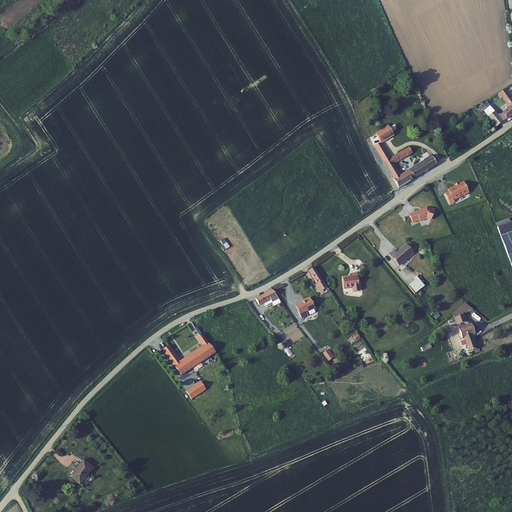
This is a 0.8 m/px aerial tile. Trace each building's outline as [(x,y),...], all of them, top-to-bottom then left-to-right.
[(508,109),(502,115),(506,120),(511,114),(511,100),(504,89),(497,94),(508,109)] [(493,108),(487,113),(498,127),(506,120),(502,115),(500,117),(493,108)] [(380,145),(376,148),(384,163),(389,160),(380,145)] [(413,157),(408,149),(396,156),(400,164),(413,157)] [(389,160),(384,163),(400,190),(415,181),(410,174),(402,179),(395,167),(400,164),(396,156),(389,160)] [(433,160),(410,174),(415,181),(438,168),(433,160)] [(447,195),(452,205),(457,203),(456,201),(471,193),(466,183),(460,186),(461,186),(458,188),(458,187),(450,191),(451,193),(447,195)] [(428,209),(411,216),(415,223),(421,220),(422,221),(429,218),(433,220),(436,210),(432,209),(432,210),(428,209)] [(511,223),(499,228),(511,261),(511,223)] [(396,250),(390,255),(400,266),(415,253),(407,244),(398,253),(396,250)] [(315,266),(310,269),(323,287),(328,284),(315,266)] [(346,275),(347,285),(356,284),(356,288),(362,288),(361,270),(355,271),(355,274),(346,275)] [(416,280),(423,287),(426,284),(418,275),(414,278),(416,280)] [(416,280),(411,285),(417,292),(423,287),(416,280)] [(275,289),(257,297),(260,304),(273,298),(275,301),(281,297),(275,289)] [(308,299),(300,303),(307,316),(314,313),(312,309),(320,305),(314,294),(308,298),(308,299)] [(456,310),(458,315),(452,317),(454,323),(467,318),(465,312),(475,306),(468,299),(456,310)] [(473,322),(460,326),(463,336),(461,337),(464,344),(469,342),(471,348),(477,345),(473,333),(476,331),(473,322)] [(171,345),(165,350),(188,376),(218,348),(203,331),(199,334),(207,343),(186,362),(171,345)] [(280,343),(288,356),(293,353),(284,340),(280,343)] [(425,351),(433,348),(430,343),(422,347),(425,351)] [(194,394),(199,400),(212,390),(207,383),(194,394)] [(82,469),(76,476),(85,483),(98,467),(89,459),(81,468),(82,469)]
